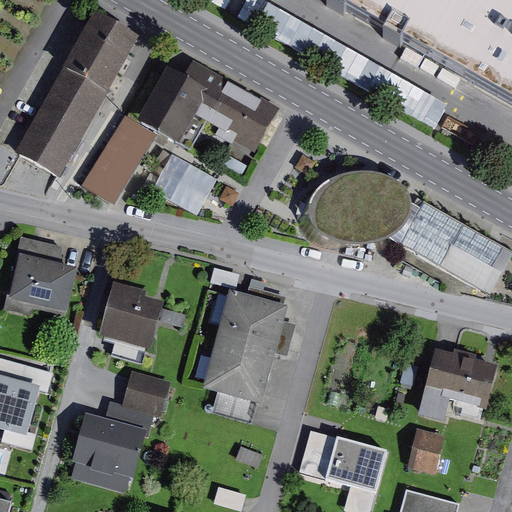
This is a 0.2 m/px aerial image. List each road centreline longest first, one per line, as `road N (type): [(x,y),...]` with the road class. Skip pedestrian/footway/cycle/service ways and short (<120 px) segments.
road 1 (residential): [(0,197),(511,316)]
road 2 (secondary): [(511,203),(143,0)]
